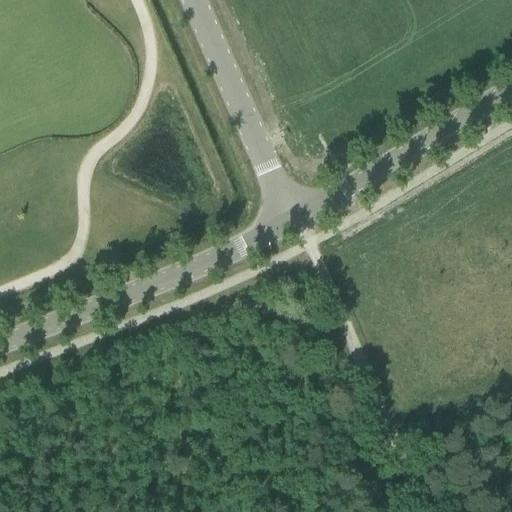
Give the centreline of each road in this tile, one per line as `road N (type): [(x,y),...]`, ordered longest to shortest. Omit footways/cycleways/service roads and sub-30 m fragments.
road 1 (track): [(137,0),(151,43),(150,72),(130,124),(85,169),(79,249),(70,265),(0,292)]
road 2 (tertiary): [(0,341),(292,222)]
road 3 (track): [(306,248),(417,511)]
road 4 (tertiary): [(292,222),(511,88)]
road 5 (unclassified): [(195,0),(292,222)]
